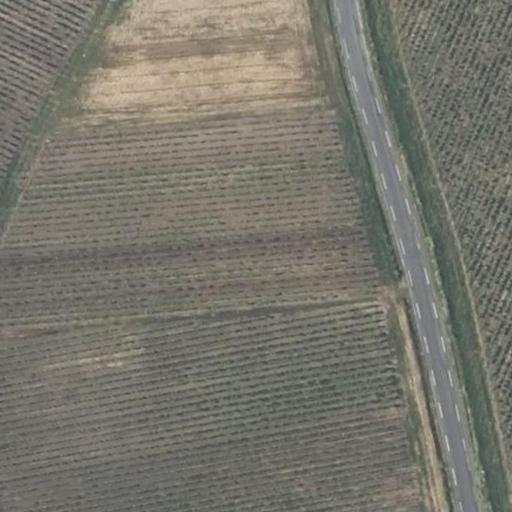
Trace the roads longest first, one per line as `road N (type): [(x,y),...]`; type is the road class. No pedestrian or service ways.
road 1 (unclassified): [(342,0),(421,281),(470,511)]
road 2 (track): [(0,206),(100,0)]
